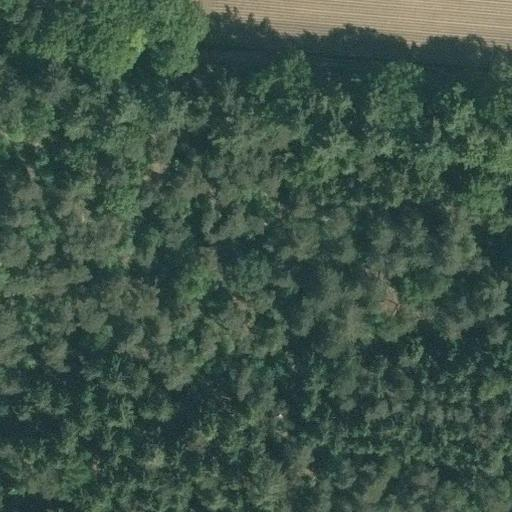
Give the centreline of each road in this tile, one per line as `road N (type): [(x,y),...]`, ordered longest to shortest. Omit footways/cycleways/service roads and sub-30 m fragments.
road 1 (track): [(282,511),(293,301),(266,50)]
road 2 (track): [(266,50),(0,29)]
road 3 (track): [(511,75),(266,50)]
